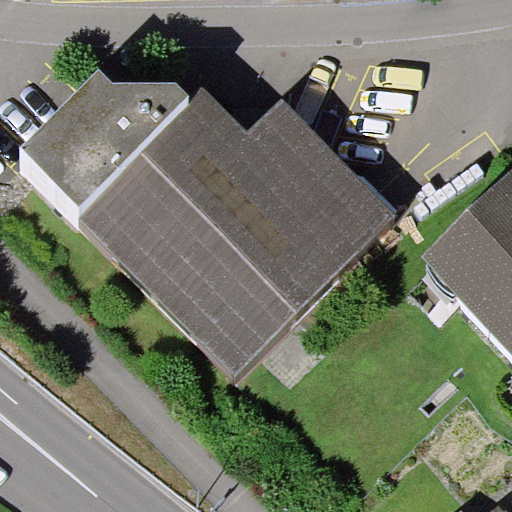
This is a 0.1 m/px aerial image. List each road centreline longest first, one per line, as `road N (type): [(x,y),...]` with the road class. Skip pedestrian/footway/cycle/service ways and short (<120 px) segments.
road 1 (residential): [(511,1),(251,21),(0,16)]
road 2 (secondary): [(97,497),(0,395)]
